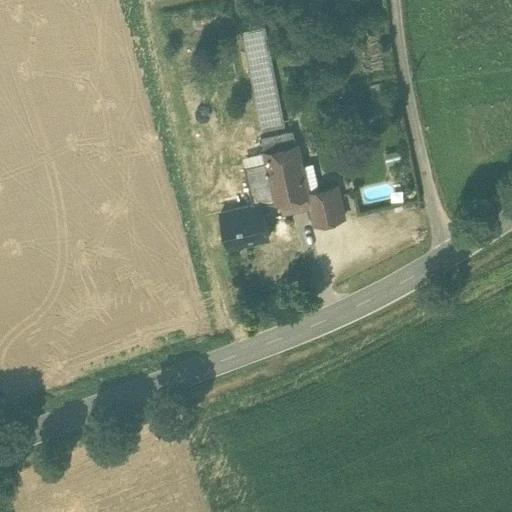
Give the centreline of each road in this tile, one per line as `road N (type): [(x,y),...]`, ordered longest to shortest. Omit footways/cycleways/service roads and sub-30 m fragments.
road 1 (secondary): [(448,256),(313,329),(0,446)]
road 2 (unclassified): [(395,0),(429,206),(448,256)]
